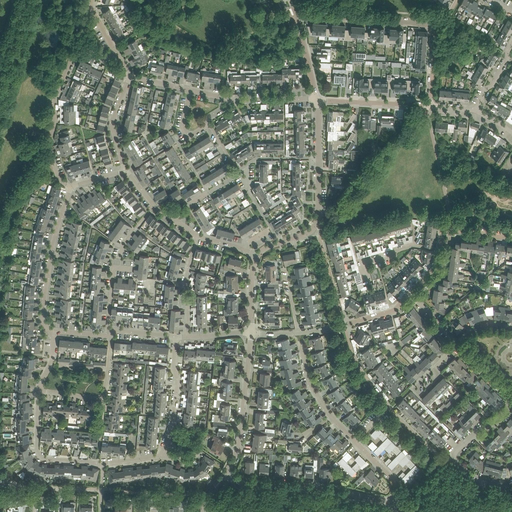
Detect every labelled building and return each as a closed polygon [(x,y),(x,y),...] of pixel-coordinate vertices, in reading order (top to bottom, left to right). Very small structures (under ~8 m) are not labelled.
[(462,7),(465,9),(469,1),(467,0),(463,0),(458,10),(460,11),(462,7)] [(469,10),(466,15),(468,16),(476,2),(474,1),(473,3),(469,1),(465,9),(469,10)] [(470,17),(473,13),(476,15),(480,7),(477,6),(479,3),(476,2),(468,16),(470,17)] [(110,8),(103,12),(106,18),(113,14),(116,12),(115,10),(115,11),(112,6),(109,6),(110,8)] [(479,22),(480,19),(487,8),(484,7),(483,9),(480,7),(476,15),(479,16),(476,22),(478,24),(479,22)] [(492,11),(487,8),(480,19),(482,21),(485,16),(488,18),(492,11)] [(488,18),(486,21),(492,24),(499,12),(496,10),(495,13),(492,11),(488,18)] [(106,18),(109,23),(116,19),(119,17),(118,15),(115,17),(113,14),(106,18)] [(122,23),(121,21),(119,17),(116,19),(109,23),(112,28),(119,24),(119,25),(122,23)] [(313,26),(307,26),(310,35),(319,36),(320,24),(313,23),(313,26)] [(119,24),(112,28),(115,34),(122,30),(125,28),(124,26),(121,28),(119,25),(119,24)] [(320,24),(319,36),(329,36),(329,28),(326,28),(326,24),(320,24)] [(329,28),(329,36),(338,37),(339,25),(333,25),(332,29),(329,28)] [(339,25),(338,37),(344,38),(344,40),(348,40),(348,30),(345,30),(345,26),(339,25)] [(511,28),(505,25),(502,30),(510,34),(511,31),(511,28)] [(348,30),(348,40),(352,41),(353,38),(355,36),(357,36),(358,27),(352,26),(352,30),(348,30)] [(357,36),(357,38),(364,39),(364,40),(367,41),(367,39),(368,32),(365,32),(365,27),(358,27),(357,36)] [(368,32),(367,39),(377,40),(378,28),(371,27),(371,32),(368,32)] [(378,28),(377,40),(383,40),(383,43),(386,44),(387,35),(384,34),(384,28),(378,28)] [(386,44),(386,47),(389,47),(390,43),(396,43),(396,41),(397,29),(390,29),(390,35),(387,35),(386,44)] [(397,29),(396,41),(406,42),(406,33),(403,33),(403,30),(397,29)] [(127,32),(124,33),(122,30),(115,34),(118,39),(128,33),(127,32)] [(510,34),(502,30),(499,35),(507,39),(509,36),(511,37),(511,35),(510,34)] [(505,43),(507,39),(499,35),(496,41),(506,46),(507,44),(505,43)] [(139,45),(138,45),(136,40),(128,44),(130,47),(123,50),(125,53),(139,45)] [(144,49),(141,44),(138,45),(139,45),(125,53),(126,55),(132,52),(134,55),(141,50),(144,49)] [(317,51),(317,58),(322,58),(322,61),(330,62),(331,49),(325,49),(324,52),(317,51)] [(144,56),(141,50),(134,55),(135,57),(129,61),(131,63),(144,56)] [(488,50),(485,54),(488,56),(487,56),(495,61),(497,58),(499,59),(500,56),(488,50)] [(163,71),(166,71),(168,62),(169,62),(170,56),(166,55),(165,62),(159,61),(158,64),(156,75),(159,75),(159,73),(162,74),(163,71)] [(140,65),(147,61),(144,56),(131,63),(132,66),(138,63),(140,65)] [(479,62),(481,63),(485,65),(490,69),(492,66),(494,67),(495,65),(493,64),(495,61),(487,56),(486,59),(485,58),(481,59),(481,60),(480,60),(479,62)] [(88,73),(91,67),(95,59),(92,58),(91,61),(89,64),(87,63),(83,71),(88,73)] [(76,70),(82,73),(83,71),(87,63),(81,60),(77,68),(76,70)] [(154,72),(153,74),(156,75),(158,64),(156,63),(156,60),(153,60),(153,61),(149,60),(148,67),(151,68),(150,71),(154,72)] [(167,79),(170,80),(174,65),(171,64),(171,63),(169,62),(168,62),(166,71),(166,72),(169,73),(167,79)] [(414,63),(414,69),(416,69),(415,72),(421,72),(422,69),(425,70),(425,64),(414,63)] [(478,68),(485,73),(487,70),(489,71),(490,69),(485,65),(481,63),(478,68)] [(178,75),(180,66),(174,65),(170,80),(173,81),(175,74),(178,75)] [(189,66),(186,65),(185,67),(180,66),(178,75),(181,75),(179,82),(182,83),(184,75),(185,68),(188,69),(189,66)] [(88,73),(88,75),(93,78),(97,69),(91,67),(88,73)] [(256,67),(257,71),(250,71),(251,85),(251,89),(253,89),(253,82),(260,82),(260,71),(260,68),(260,67),(256,67)] [(189,80),(189,82),(192,83),(194,73),(188,71),(189,69),(188,69),(185,68),(184,75),(187,76),(186,79),(189,80)] [(201,68),(200,72),(203,73),(202,79),(202,80),(205,81),(204,87),(207,88),(209,73),(209,72),(209,70),(206,70),(206,68),(205,68),(204,68),(203,68),(202,69),(201,68)] [(260,71),(260,82),(267,82),(267,89),(269,89),(269,85),(270,85),(269,71),(263,71),(263,68),(260,68),(260,71)] [(476,71),(473,69),(471,71),(482,78),(484,75),(486,76),(487,74),(485,73),(478,68),(476,71)] [(99,80),(102,72),(97,69),(93,78),(99,80)] [(216,70),(212,70),(212,73),(209,73),(207,88),(210,88),(211,82),(214,82),(216,70)] [(237,89),(237,85),(237,74),(237,71),(231,71),(231,70),(228,70),(228,80),(226,80),(226,85),(231,85),(231,83),(235,83),(235,89),(237,89)] [(333,75),(333,83),(340,83),(340,85),(341,85),(346,86),(347,74),(347,70),(342,70),(342,71),(334,71),(333,75)] [(482,78),(471,71),(471,72),(468,70),(467,72),(466,73),(469,74),(467,78),(469,78),(472,79),(481,85),(483,82),(481,81),(482,78)] [(200,72),(198,71),(197,73),(194,73),(192,83),(194,83),(195,81),(198,82),(199,79),(202,79),(203,73),(200,72)] [(117,73),(115,79),(121,82),(124,76),(117,73)] [(503,79),(511,84),(511,81),(511,77),(506,74),(505,77),(503,76),(501,78),(503,79)] [(391,79),(391,88),(394,88),(393,91),(400,92),(401,80),(394,79),(394,77),(391,77),(391,79)] [(353,78),(353,87),(356,87),(356,90),(363,90),(363,78),(353,78)] [(363,78),(363,90),(368,90),(369,87),(372,87),(372,78),(363,78)] [(372,78),(372,87),(375,88),(374,91),(381,91),(382,79),(372,78)] [(115,79),(112,85),(119,88),(121,82),(115,79)] [(382,79),(381,91),(387,91),(388,88),(391,88),(391,79),(382,79)] [(503,79),(502,82),(500,81),(498,83),(508,89),(510,90),(511,86),(511,84),(503,79)] [(81,90),(83,84),(74,80),(71,86),(80,90),(81,90)] [(401,80),(400,92),(406,92),(407,89),(410,89),(410,80),(401,80)] [(410,80),(410,89),(413,89),(412,92),(419,93),(419,85),(420,85),(420,83),(420,81),(410,80)] [(112,85),(109,91),(116,94),(119,88),(112,85)] [(71,86),(69,91),(78,95),(80,90),(71,86)] [(78,95),(69,91),(63,89),(62,91),(64,92),(64,93),(68,94),(67,97),(75,101),(75,100),(77,101),(79,96),(77,95),(78,95)] [(107,97),(113,100),(116,94),(109,91),(107,97)] [(492,107),(495,102),(498,98),(492,95),(488,102),(491,104),(490,106),(492,107)] [(111,106),(113,100),(107,97),(104,103),(111,106)] [(63,105),(65,105),(65,111),(74,111),(76,111),(77,111),(77,105),(69,105),(69,102),(63,100),(63,105)] [(495,102),(492,107),(491,109),(494,111),(493,113),(495,114),(500,105),(495,102)] [(498,113),(501,115),(507,105),(502,102),(501,105),(500,105),(495,114),(497,115),(498,113)] [(103,105),(102,112),(109,113),(110,107),(103,105)] [(507,105),(501,115),(504,117),(503,119),(506,120),(508,117),(511,111),(511,109),(511,108),(511,107),(507,105)] [(251,115),(246,115),(248,122),(251,122),(251,121),(257,121),(257,113),(257,111),(256,111),(256,109),(253,109),(253,113),(251,113),(251,115)] [(287,118),(287,117),(295,117),(303,116),(303,114),(306,114),(306,112),(304,112),(304,110),(295,110),(295,113),(289,113),(288,109),(285,109),(286,117),(286,118),(287,118)] [(245,124),(248,122),(246,115),(242,117),(238,111),(236,113),(234,110),(232,111),(233,113),(232,114),(237,122),(242,118),(245,124)] [(343,112),(328,111),(327,121),(328,121),(328,120),(337,121),(336,121),(337,116),(343,116),(343,112)] [(109,113),(102,112),(100,118),(107,120),(109,113)] [(229,117),(227,118),(231,125),(237,122),(232,114),(230,114),(229,113),(227,114),(229,117)] [(356,115),(353,113),(348,122),(352,122),(356,115)] [(369,129),(375,129),(376,120),(371,120),(371,114),(363,114),(362,127),(369,127),(369,129)] [(381,114),(381,123),(394,124),(394,115),(381,114)] [(222,120),(221,120),(225,129),(231,125),(227,118),(225,120),(223,117),(221,118),(222,120)] [(107,120),(100,118),(98,124),(105,126),(107,120)] [(220,132),(225,129),(221,120),(219,121),(218,120),(216,121),(218,124),(216,125),(218,129),(215,131),(220,137),(222,136),(220,132)] [(337,130),(340,131),(341,125),(343,126),(344,121),(337,121),(328,120),(328,121),(328,123),(327,130),(328,130),(337,131),(337,130)] [(462,131),(466,132),(468,120),(463,120),(463,121),(459,120),(458,129),(462,129),(462,131)] [(469,135),(468,141),(471,143),(476,129),(478,130),(480,124),(470,121),(469,135)] [(347,131),(351,132),(356,124),(353,122),(347,131)] [(458,130),(454,129),(454,124),(437,122),(436,130),(454,132),(453,140),(457,140),(457,133),(458,130)] [(104,132),(105,126),(98,124),(97,131),(104,132)] [(488,133),(487,132),(488,131),(487,130),(487,129),(485,128),(484,129),(483,129),(481,133),(479,138),(483,141),(484,139),(488,133)] [(62,136),(61,137),(62,143),(63,143),(68,141),(71,140),(69,134),(68,130),(61,133),(62,136)] [(344,131),(340,131),(337,130),(337,131),(328,130),(328,140),(329,140),(329,139),(337,140),(337,135),(344,135),(344,131)] [(493,145),(495,146),(501,138),(490,130),(488,133),(484,139),(493,145)] [(161,136),(164,141),(171,137),(168,132),(161,136)] [(347,141),(351,141),(356,134),(353,132),(347,141)] [(99,143),(106,141),(104,135),(97,137),(94,138),(96,144),(99,143)] [(209,136),(204,139),(209,146),(214,143),(209,136)] [(175,142),(171,137),(164,141),(167,146),(175,142)] [(491,156),(496,160),(498,161),(496,163),(499,165),(508,151),(501,147),(506,141),(501,138),(495,146),(499,148),(497,151),(495,150),(491,156)] [(204,139),(199,142),(204,149),(209,146),(204,139)] [(338,144),(344,145),(344,140),(337,140),(329,139),(329,140),(328,149),(329,149),(337,150),(337,149),(338,144)] [(72,146),(71,140),(68,141),(63,143),(62,143),(59,144),(61,149),(69,147),(72,146)] [(99,143),(101,149),(108,147),(106,141),(99,143)] [(124,146),(127,151),(134,146),(131,141),(128,143),(124,146)] [(346,150),(350,151),(355,143),(352,141),(346,150)] [(194,145),(199,152),(204,149),(199,142),(194,145)] [(189,148),(194,155),(199,152),(194,145),(189,148)] [(253,153),(249,145),(244,148),(250,158),(251,157),(250,155),(253,153)] [(71,152),(74,152),(72,146),(69,147),(61,149),(63,155),(71,153),(71,152)] [(137,151),(134,146),(127,151),(130,156),(137,151)] [(165,151),(168,156),(175,151),(172,146),(165,151)] [(110,153),(108,147),(101,149),(103,155),(110,153)] [(189,158),(194,155),(189,148),(184,151),(189,158)] [(247,157),(248,159),(250,158),(244,148),(239,152),(243,159),(244,159),(247,157)] [(337,159),(338,154),(344,154),(344,150),(337,149),(337,150),(329,149),(328,159),(329,159),(329,158),(338,159),(337,159)] [(137,151),(130,156),(133,161),(140,156),(137,151)] [(178,156),(175,151),(168,156),(171,161),(178,156)] [(244,159),(243,159),(239,152),(234,154),(232,152),(230,154),(234,161),(237,160),(238,162),(242,160),(243,162),(245,161),(244,159)] [(105,162),(111,160),(110,153),(103,155),(105,162)] [(140,156),(133,161),(136,166),(140,163),(143,161),(140,156)] [(174,166),(181,161),(178,156),(171,161),(174,166)] [(328,168),(338,169),(338,163),(344,164),(345,159),(338,159),(329,158),(329,159),(328,168)] [(80,159),(77,160),(78,164),(80,172),(86,171),(85,168),(84,162),(81,163),(80,159)] [(84,162),(85,168),(86,171),(92,169),(89,160),(84,162)] [(113,166),(111,160),(105,162),(106,168),(113,166)] [(257,167),(257,169),(268,169),(268,163),(271,163),(270,160),(262,160),(262,163),(259,163),(259,167),(257,167)] [(293,163),(293,169),(303,169),(303,168),(304,168),(304,165),(301,165),(301,163),(297,163),(296,160),(290,160),(291,163),(293,163)] [(181,161),(174,166),(177,171),(184,166),(181,161)] [(68,176),(74,174),(72,165),(71,163),(65,165),(68,176)] [(80,172),(78,164),(72,165),(74,174),(80,172)] [(226,164),(222,167),(226,174),(231,171),(226,164)] [(134,170),(137,175),(144,171),(141,166),(134,170)] [(177,171),(180,175),(187,171),(184,166),(177,171)] [(222,167),(217,170),(221,177),(226,174),(222,167)] [(221,177),(217,170),(212,173),(216,180),(221,177)] [(147,176),(144,171),(137,175),(140,180),(147,176)] [(191,176),(187,171),(180,175),(183,180),(191,176)] [(212,173),(207,176),(211,183),(216,180),(212,173)] [(150,181),(147,176),(140,180),(143,185),(147,183),(150,181)] [(206,186),(211,183),(207,176),(202,179),(206,186)] [(335,186),(335,184),(342,185),(343,177),(335,176),(335,177),(332,177),(332,184),(332,186),(330,186),(329,189),(335,190),(335,186)] [(116,185),(120,190),(126,186),(122,181),(116,185)] [(252,193),(253,195),(263,189),(260,184),(261,183),(266,183),(266,181),(259,181),(255,181),(255,185),(256,186),(252,188),(254,192),(252,193)] [(299,193),(300,194),(301,194),(301,187),(305,187),(304,184),(303,184),(303,182),(293,183),(293,189),(295,189),(295,193),(299,193)] [(238,184),(233,187),(237,194),(242,191),(238,184)] [(198,185),(193,188),(197,195),(202,192),(198,185)] [(52,186),(50,193),(63,197),(64,194),(60,193),(61,189),(52,186)] [(120,190),(124,196),(130,191),(126,186),(120,190)] [(228,190),(232,197),(237,194),(233,187),(228,190)] [(188,191),(192,198),(197,195),(193,188),(188,191)] [(165,189),(159,192),(164,199),(169,196),(168,195),(165,189)] [(182,196),(178,189),(173,192),(177,199),(182,196)] [(266,194),(263,189),(253,195),(254,196),(256,195),(259,198),(266,194)] [(290,196),(295,204),(298,209),(300,208),(299,206),(302,204),(299,198),(301,197),(301,194),(300,194),(299,193),(295,193),(295,189),(293,189),(293,194),(293,195),(290,196)] [(227,200),(232,197),(228,190),(223,193),(227,200)] [(96,196),(97,196),(102,202),(106,199),(100,191),(95,195),(96,196)] [(122,197),(126,202),(128,201),(134,196),(130,191),(124,196),(122,197)] [(187,201),(192,198),(188,191),(183,194),(187,201)] [(159,202),(164,199),(159,192),(154,195),(159,202)] [(173,192),(168,195),(169,196),(172,202),(177,199),(173,192)] [(50,193),(47,201),(56,204),(58,200),(62,201),(63,197),(50,193)] [(224,206),(229,203),(227,200),(223,193),(218,196),(222,203),(224,206)] [(269,199),(266,194),(259,198),(261,202),(258,203),(259,205),(269,199)] [(94,198),(93,197),(91,199),(95,204),(95,205),(97,207),(102,202),(97,196),(96,196),(94,198)] [(128,201),(132,206),(138,201),(134,196),(128,201)] [(217,206),(222,203),(218,196),(213,199),(217,206)] [(285,199),(284,197),(272,204),(269,199),(259,205),(260,206),(263,205),(265,208),(269,206),(271,208),(276,205),(282,201),(285,199)] [(88,200),(87,198),(84,200),(90,208),(95,205),(95,204),(91,199),(90,198),(88,200)] [(84,200),(79,204),(81,206),(86,212),(90,208),(84,200)] [(47,201),(44,208),(54,211),(55,207),(59,208),(60,205),(56,204),(47,201)] [(142,206),(138,201),(132,206),(136,211),(142,206)] [(293,211),(296,217),(298,216),(296,213),(300,211),(298,209),(295,204),(290,207),(291,209),(293,211)] [(87,214),(86,212),(81,206),(76,210),(76,209),(82,218),(87,214)] [(146,211),(142,206),(136,211),(140,216),(146,211)] [(42,207),(39,215),(49,218),(50,214),(54,215),(55,212),(54,211),(44,208),(42,207)] [(193,211),(196,216),(203,212),(200,207),(193,211)] [(291,209),(286,212),(288,214),(294,224),(295,223),(294,221),(298,219),(296,217),(293,211),(291,209)] [(199,221),(206,217),(203,212),(196,216),(199,221)] [(285,216),(283,213),(281,215),(288,225),(291,223),(292,225),(294,224),(288,214),(285,216)] [(146,220),(151,224),(155,218),(150,214),(146,220)] [(281,214),(276,217),(278,220),(284,230),(286,229),(284,227),(288,225),(281,215),(281,214)] [(39,215),(37,222),(47,226),(48,221),(52,223),(53,219),(49,218),(39,215)] [(202,226),(209,222),(206,217),(199,221),(202,226)] [(161,222),(155,218),(151,224),(156,228),(161,222)] [(259,218),(254,221),(258,228),(263,225),(259,218)] [(129,225),(121,219),(118,224),(125,229),(129,225)] [(410,219),(404,221),(406,230),(412,228),(410,219)] [(209,222),(202,226),(205,231),(206,231),(208,234),(210,235),(213,230),(215,227),(211,220),(209,222)] [(278,220),(273,223),(272,221),(269,223),(274,231),(276,229),(278,231),(281,229),(282,231),(284,230),(278,220)] [(73,228),(73,227),(81,229),(82,223),(72,221),(74,222),(73,224),(72,224),(71,227),(73,228)] [(258,228),(254,221),(249,224),(253,231),(258,228)] [(404,221),(398,223),(400,232),(406,230),(404,221)] [(50,227),(47,226),(37,222),(34,230),(44,233),(45,229),(49,230),(50,227)] [(155,230),(157,232),(159,230),(162,232),(166,226),(161,222),(156,228),(155,230)] [(395,233),(400,232),(398,223),(392,224),(395,233)] [(118,224),(115,228),(126,236),(127,234),(125,233),(123,231),(125,229),(118,224)] [(253,231),(249,224),(244,227),(248,234),(253,231)] [(386,226),(387,228),(389,235),(395,233),(392,224),(386,226)] [(171,230),(166,226),(162,232),(167,236),(171,230)] [(243,237),(248,234),(244,227),(239,230),(243,237)] [(115,228),(112,232),(119,238),(121,235),(124,238),(126,236),(115,228)] [(387,228),(381,230),(384,238),(390,237),(389,235),(387,228)] [(171,230),(167,236),(172,239),(176,234),(171,230)] [(378,240),(379,243),(379,244),(382,243),(381,239),(384,238),(381,230),(375,231),(378,240)] [(372,242),(373,245),(379,243),(378,240),(375,231),(370,233),(372,242)] [(115,242),(119,238),(112,232),(108,237),(115,242)] [(357,234),(360,243),(361,246),(366,244),(366,243),(364,235),(363,232),(357,234)] [(140,233),(138,236),(135,233),(133,235),(144,243),(146,241),(148,242),(149,240),(148,239),(140,233)] [(370,233),(364,235),(366,243),(372,242),(370,233)] [(176,234),(172,239),(177,243),(181,238),(176,234)] [(354,245),(360,243),(357,234),(352,236),(354,245)] [(33,235),(32,243),(46,245),(47,242),(43,241),(43,236),(33,235)] [(132,237),(134,238),(136,240),(134,242),(141,248),(144,243),(133,235),(132,237)] [(182,247),(187,241),(181,238),(177,243),(182,247)] [(338,247),(340,246),(338,238),(335,238),(336,241),(327,243),(329,249),(338,247)] [(101,240),(100,245),(112,250),(113,247),(109,246),(110,243),(101,240)] [(192,245),(187,241),(182,247),(188,251),(192,245)] [(461,243),(457,243),(456,242),(455,247),(453,247),(450,262),(461,264),(460,266),(465,266),(465,263),(459,262),(460,258),(459,258),(460,248),(471,250),(472,242),(461,241),(461,243)] [(138,252),(141,248),(134,242),(130,247),(138,252)] [(32,243),(31,250),(41,252),(42,248),(45,248),(46,245),(32,243)] [(96,249),(98,250),(106,253),(107,250),(112,252),(112,250),(100,245),(97,244),(96,249)] [(479,258),(479,252),(483,253),(485,244),(479,244),(477,254),(476,253),(475,258),(479,258)] [(498,259),(501,259),(502,256),(506,257),(507,253),(506,253),(508,245),(502,244),(500,255),(499,254),(498,255),(498,259)] [(490,260),(491,254),(495,255),(495,252),(496,246),(490,245),(489,255),(487,255),(486,259),(490,260)] [(339,253),(338,247),(329,249),(331,255),(339,253)] [(200,260),(201,257),(203,250),(196,249),(194,259),(200,260)] [(30,258),(32,259),(39,260),(40,255),(44,256),(45,253),(41,252),(31,250),(30,258)] [(98,250),(96,255),(109,260),(110,258),(105,256),(106,253),(98,250)] [(201,257),(207,259),(209,252),(203,250),(201,257)] [(297,262),(296,258),(300,258),(299,251),(295,251),(295,253),(283,255),(285,266),(289,265),(289,263),(297,262)] [(209,252),(207,259),(206,262),(212,263),(213,261),(215,254),(209,252)] [(341,258),(339,253),(331,255),(332,261),(334,260),(341,258)] [(98,262),(103,264),(104,260),(108,262),(109,260),(96,255),(92,254),(89,263),(98,265),(98,262)] [(221,255),(215,254),(213,261),(220,262),(221,255)] [(431,260),(431,257),(421,255),(421,261),(424,261),(429,262),(433,265),(433,264),(433,260),(431,260)] [(173,256),(172,261),(185,264),(185,262),(181,261),(182,258),(173,256)] [(224,266),(221,265),(220,269),(223,269),(231,270),(232,267),(239,269),(241,261),(230,258),(228,264),(225,263),(224,266)] [(344,264),(343,258),(341,258),(334,260),(336,266),(344,264)] [(32,259),(31,266),(45,269),(45,266),(41,265),(42,260),(39,260),(32,259)] [(420,268),(422,270),(424,268),(422,266),(415,259),(411,263),(418,270),(420,268)] [(421,274),(418,270),(411,263),(407,267),(416,276),(418,274),(419,276),(421,278),(423,276),(421,274)] [(336,266),(338,272),(346,269),(344,264),(336,266)] [(31,266),(29,274),(39,276),(40,272),(44,272),(45,269),(31,266)] [(169,271),(169,272),(182,275),(183,273),(178,272),(179,269),(171,266),(169,271)] [(267,281),(270,281),(270,283),(278,283),(278,280),(275,280),(275,266),(266,266),(265,266),(265,267),(265,270),(265,271),(266,271),(267,271),(267,281)] [(291,275),(291,278),(298,277),(305,276),(304,271),(308,271),(307,266),(300,267),(295,268),(296,274),(291,275)] [(416,276),(407,267),(403,271),(410,278),(413,276),(414,278),(416,276)] [(458,269),(449,268),(449,274),(459,275),(459,277),(463,278),(463,276),(463,274),(458,273),(458,269)] [(220,269),(219,271),(224,271),(224,273),(225,275),(227,275),(227,282),(238,282),(238,275),(235,275),(235,271),(231,270),(223,269),(220,269)] [(337,278),(346,276),(348,275),(348,273),(347,273),(346,269),(338,272),(335,272),(337,278)] [(167,271),(165,275),(168,276),(168,277),(176,279),(177,276),(182,277),(182,275),(169,272),(169,271),(167,271)] [(410,278),(403,271),(399,275),(408,284),(410,282),(408,280),(410,278)] [(198,272),(196,278),(197,279),(197,278),(205,280),(206,281),(207,281),(208,275),(206,275),(198,272)] [(43,277),(39,276),(29,274),(28,282),(38,284),(39,279),(43,280),(43,277)] [(501,278),(507,278),(506,282),(511,283),(511,277),(506,276),(506,275),(502,274),(501,278)] [(308,285),(307,280),(311,280),(310,275),(305,276),(298,277),(299,283),(294,284),(294,288),(301,286),(308,285)] [(408,284),(399,275),(396,279),(403,286),(405,284),(406,285),(408,284)] [(339,284),(347,282),(346,276),(337,278),(339,284)] [(197,278),(197,279),(195,285),(196,285),(204,287),(206,281),(205,280),(197,278)] [(403,286),(396,279),(392,283),(400,292),(402,290),(400,288),(403,286)] [(443,284),(448,285),(458,287),(458,285),(452,284),(453,280),(448,279),(444,279),(443,284)] [(340,290),(349,287),(351,286),(350,281),(347,282),(339,284),(340,290)] [(221,290),(221,293),(222,293),(231,293),(235,293),(235,289),(238,289),(238,282),(227,282),(227,289),(224,289),(224,290),(221,290)] [(278,288),(278,285),(278,283),(270,283),(268,283),(268,287),(265,287),(265,288),(266,288),(266,295),(276,294),(276,288),(278,288)] [(397,292),(399,293),(400,292),(392,283),(388,287),(395,294),(397,292)] [(297,293),(297,297),(304,296),(304,295),(311,294),(310,290),(313,289),(313,284),(308,285),(301,286),(302,292),(297,293)] [(448,285),(443,284),(439,284),(438,289),(443,290),(453,292),(453,290),(447,289),(448,285)] [(25,285),(24,293),(38,294),(39,291),(35,291),(35,286),(30,286),(25,285)] [(196,285),(195,291),(198,291),(203,293),(204,293),(205,287),(204,287),(196,285)] [(497,286),(496,288),(505,290),(505,294),(511,294),(511,288),(504,288),(504,286),(500,285),(500,286),(497,286)] [(342,296),(351,293),(349,287),(340,290),(342,296)] [(433,295),(444,296),(443,298),(448,298),(448,295),(442,294),(443,290),(438,289),(434,289),(433,295)] [(384,290),(379,292),(382,301),(385,301),(385,303),(388,302),(384,290)] [(198,295),(198,301),(207,301),(207,295),(203,295),(203,293),(198,291),(198,295)] [(374,293),(377,305),(379,305),(381,307),(381,310),(384,310),(383,306),(382,301),(379,292),(374,293)] [(24,293),(23,301),(34,302),(34,298),(38,298),(38,294),(24,293)] [(227,304),(228,304),(238,304),(238,297),(231,297),(231,293),(222,293),(222,297),(227,297),(227,304)] [(300,302),(300,306),(305,305),(314,304),(313,299),(317,298),(316,293),(311,294),(304,295),(304,296),(305,302),(300,302)] [(374,293),(368,295),(371,304),(374,304),(375,306),(377,305),(374,293)] [(268,305),(271,305),(278,305),(278,301),(276,301),(276,294),(266,295),(266,301),(265,301),(265,302),(268,302),(268,305)] [(369,308),(368,305),(371,304),(368,295),(363,296),(366,308),(369,308)] [(351,298),(351,299),(346,296),(339,298),(341,305),(344,304),(345,303),(347,305),(345,309),(347,310),(349,308),(351,310),(356,301),(351,298)] [(23,301),(23,309),(33,310),(33,305),(37,306),(38,302),(34,302),(23,301)] [(355,315),(361,304),(356,301),(351,310),(354,311),(353,313),(355,315)] [(446,304),(446,302),(441,301),(435,301),(435,306),(437,307),(437,310),(443,315),(447,311),(443,308),(444,303),(446,304)] [(301,312),(302,315),(307,314),(315,313),(314,308),(318,308),(317,303),(314,304),(305,305),(306,311),(301,312)] [(224,315),(229,315),(231,315),(231,312),(238,312),(238,304),(228,304),(228,308),(227,308),(227,309),(224,309),(224,315)] [(279,305),(278,305),(271,305),(271,309),(265,309),(265,316),(275,316),(275,312),(279,312),(279,305)] [(489,305),(489,307),(490,315),(494,314),(494,319),(500,320),(500,317),(503,318),(504,307),(499,307),(498,310),(493,310),(492,307),(492,305),(489,305)] [(508,307),(505,307),(504,307),(503,318),(506,318),(506,321),(511,322),(511,321),(511,320),(511,312),(510,312),(511,306),(508,306),(508,307)] [(408,319),(410,317),(417,311),(413,307),(405,314),(408,319)] [(488,320),(487,315),(490,315),(489,307),(486,307),(486,309),(484,309),(483,307),(475,310),(478,320),(481,319),(482,322),(488,320)] [(37,310),(33,310),(23,309),(22,317),(32,318),(33,313),(37,314),(37,310)] [(465,315),(462,317),(466,323),(469,321),(471,326),(476,324),(475,321),(478,320),(475,310),(470,312),(471,316),(466,317),(465,315)] [(410,317),(414,321),(421,316),(417,311),(410,317)] [(319,317),(319,312),(315,313),(307,314),(308,320),(302,321),(303,325),(304,324),(304,328),(316,326),(315,323),(316,322),(316,318),(319,317)] [(234,317),(234,315),(231,315),(229,315),(229,325),(238,325),(238,317),(234,317)] [(279,320),(275,320),(275,316),(265,316),(266,324),(271,324),(271,327),(279,327),(279,322),(279,320)] [(414,321),(417,326),(424,320),(421,316),(414,321)] [(390,319),(387,320),(390,331),(393,330),(393,333),(396,332),(392,317),(390,318),(390,319)] [(466,329),(463,325),(466,323),(462,317),(459,318),(460,321),(457,324),(454,322),(450,326),(457,333),(460,331),(462,333),(466,329)] [(24,320),(24,327),(34,328),(38,329),(38,325),(34,325),(34,320),(24,320)] [(379,334),(385,332),(381,320),(379,321),(379,323),(377,324),(379,334)] [(381,320),(385,332),(390,331),(387,320),(384,321),(384,320),(381,320)] [(419,328),(417,330),(418,332),(421,330),(426,327),(428,325),(424,320),(417,326),(419,328)] [(379,334),(377,324),(374,325),(373,323),(370,323),(372,328),(374,335),(379,334)] [(23,335),(27,336),(37,336),(37,333),(33,333),(34,328),(24,327),(23,335)] [(414,340),(416,341),(422,337),(429,331),(426,327),(421,330),(418,332),(416,334),(418,336),(414,340)] [(358,331),(359,332),(357,334),(367,340),(370,335),(359,329),(358,331)] [(422,337),(426,341),(427,340),(427,341),(433,336),(429,331),(422,337)] [(365,345),(367,340),(357,334),(356,337),(355,337),(354,339),(353,339),(355,344),(357,344),(356,344),(360,346),(361,343),(365,345)] [(410,334),(403,339),(401,341),(404,344),(406,343),(412,337),(410,334)] [(26,344),(32,344),(31,352),(39,353),(40,342),(37,341),(37,336),(27,336),(26,344)] [(318,352),(323,350),(325,349),(322,341),(321,336),(309,340),(310,344),(314,343),(314,345),(316,345),(318,352)] [(435,350),(428,357),(427,357),(433,363),(440,355),(438,354),(442,350),(441,350),(438,346),(440,345),(433,336),(427,341),(435,350)] [(278,346),(282,345),(283,350),(289,348),(296,346),(295,343),(290,344),(288,338),(277,341),(278,346)] [(236,353),(237,344),(225,343),(224,353),(228,353),(228,352),(236,353)] [(363,355),(361,356),(362,358),(373,353),(370,347),(361,352),(363,355)] [(283,355),(284,359),(290,358),(297,356),(296,352),(291,354),(289,348),(283,350),(278,351),(279,356),(283,355)] [(318,359),(320,366),(326,363),(327,363),(323,350),(318,352),(310,354),(312,359),(316,357),(316,359),(318,359)] [(363,361),(365,359),(367,362),(376,358),(373,353),(362,358),(363,361)] [(423,360),(429,367),(433,363),(427,357),(428,357),(424,353),(420,357),(421,359),(423,360)] [(225,362),(225,367),(234,368),(235,361),(232,360),(232,357),(220,356),(220,358),(222,358),(222,361),(225,362)] [(24,365),(23,365),(35,366),(35,361),(38,362),(38,358),(24,357),(24,361),(22,361),(22,364),(24,365)] [(264,366),(264,369),(267,369),(272,370),(272,363),(270,363),(270,359),(266,358),(266,357),(263,357),(262,365),(264,366)] [(284,364),(285,369),(292,367),(298,365),(297,362),(292,363),(290,358),(284,359),(279,360),(280,365),(284,364)] [(367,368),(378,362),(376,358),(367,362),(368,365),(366,366),(367,368)] [(450,370),(453,373),(454,371),(455,371),(463,362),(459,358),(457,360),(455,358),(447,365),(451,369),(450,370)] [(419,362),(418,363),(425,371),(429,367),(423,360),(421,359),(418,362),(419,362)] [(415,363),(417,366),(415,368),(414,369),(420,374),(421,375),(425,371),(418,363),(419,362),(418,362),(417,361),(415,363)] [(129,373),(129,367),(128,367),(129,364),(115,362),(114,368),(118,368),(118,371),(124,372),(129,373)] [(465,368),(467,366),(463,362),(455,371),(457,373),(456,374),(460,378),(468,371),(465,368)] [(326,363),(320,366),(314,368),(316,373),(320,371),(321,373),(322,372),(325,379),(332,376),(326,363)] [(374,373),(376,371),(378,374),(385,368),(382,363),(372,371),(374,373)] [(31,369),(34,369),(35,366),(23,365),(20,365),(20,373),(20,374),(31,374),(31,369)] [(230,376),(233,376),(234,368),(225,367),(224,373),(221,372),(220,378),(227,379),(230,379),(230,376)] [(282,374),(283,378),(286,377),(286,378),(294,376),(299,375),(298,371),(293,373),(292,367),(285,369),(280,370),(281,375),(282,374)] [(410,369),(408,370),(416,378),(420,374),(414,369),(415,368),(414,367),(411,370),(410,369)] [(390,371),(389,372),(385,368),(378,374),(379,376),(378,378),(379,380),(390,371)] [(410,369),(408,368),(406,370),(408,373),(405,376),(412,382),(416,378),(408,370),(410,369)] [(118,377),(117,380),(124,380),(124,381),(128,381),(129,380),(130,379),(130,377),(129,376),(128,376),(128,375),(124,375),(124,372),(118,371),(114,371),(113,377),(118,377)] [(383,383),(384,382),(393,376),(390,371),(379,380),(381,382),(382,381),(383,383)] [(470,373),(468,371),(460,378),(464,382),(467,379),(472,384),(477,378),(478,377),(472,371),(470,373)] [(28,377),(31,377),(31,374),(20,374),(20,373),(17,373),(17,381),(28,382),(28,377)] [(261,373),(260,383),(269,384),(270,374),(261,373)] [(328,385),(329,384),(333,391),(338,388),(339,387),(333,375),(332,376),(325,379),(321,381),(324,385),(327,383),(328,385)] [(301,381),(296,382),(294,376),(286,378),(283,379),(284,384),(288,383),(289,388),(302,384),(301,381)] [(396,381),(397,380),(393,376),(384,382),(386,385),(384,386),(386,388),(396,381)] [(449,390),(448,387),(448,386),(450,384),(443,377),(439,382),(448,391),(449,390)] [(222,385),(223,386),(223,389),(232,390),(232,386),(233,382),(226,382),(227,379),(220,378),(219,378),(219,384),(222,384),(222,385)] [(473,391),(475,393),(477,391),(486,382),(482,378),(480,380),(477,378),(472,384),(470,386),(474,390),(473,391)] [(113,385),(117,386),(116,388),(127,389),(127,384),(123,383),(124,381),(124,380),(117,380),(113,379),(113,385)] [(30,387),(27,387),(28,382),(17,381),(16,390),(30,391),(30,387)] [(399,385),(396,381),(386,388),(387,390),(389,389),(391,391),(399,385)] [(443,394),(447,390),(448,391),(439,382),(434,386),(441,393),(441,392),(443,394)] [(479,394),(478,394),(483,398),(490,391),(488,389),(490,387),(486,382),(477,391),(479,394)] [(403,390),(400,386),(399,385),(391,391),(393,394),(391,395),(393,397),(403,390)] [(434,386),(430,390),(437,397),(441,393),(434,386)] [(122,397),(124,398),(126,398),(127,389),(116,388),(116,391),(112,391),(112,397),(114,397),(122,397)] [(264,391),(259,391),(258,398),(268,399),(269,393),(272,393),(272,389),(265,388),(264,391)] [(340,403),(340,404),(346,399),(338,388),(333,391),(327,394),(330,398),(333,396),(335,398),(336,397),(340,403)] [(218,393),(217,399),(224,400),(225,397),(231,398),(231,394),(232,390),(223,389),(223,393),(221,393),(221,394),(218,393)] [(292,399),(294,403),(302,398),(308,394),(306,391),(302,394),(298,389),(288,396),(290,399),(292,399)] [(433,401),(437,397),(430,390),(426,394),(433,401)] [(488,402),(490,404),(499,395),(494,391),(492,393),(490,391),(483,398),(487,402),(488,402)] [(16,392),(16,401),(19,401),(19,400),(30,401),(30,398),(27,398),(27,393),(16,392)] [(428,405),(433,401),(426,394),(422,399),(428,405)] [(490,408),(494,412),(495,411),(496,411),(503,404),(501,401),(503,399),(499,395),(490,404),(492,406),(490,408)] [(119,406),(123,406),(123,403),(124,403),(124,398),(122,397),(114,397),(113,400),(109,399),(109,405),(113,405),(113,406),(119,406)] [(270,406),(268,406),(268,399),(258,398),(257,405),(263,406),(263,409),(267,410),(270,410),(270,406)] [(294,408),(298,406),(300,410),(306,407),(312,403),(310,400),(305,403),(302,398),(294,403),(292,404),(294,408)] [(217,407),(221,407),(221,411),(229,412),(230,405),(227,404),(227,401),(224,400),(217,399),(216,403),(218,403),(217,407)] [(346,399),(340,404),(340,403),(335,406),(338,410),(341,408),(343,410),(344,409),(348,415),(352,411),(354,410),(346,399)] [(397,405),(402,410),(408,403),(403,399),(397,405)] [(19,400),(19,401),(19,409),(33,409),(33,406),(30,406),(30,401),(19,400)] [(57,416),(58,412),(61,412),(62,402),(56,401),(56,405),(53,405),(52,413),(52,416),(57,416)] [(52,413),(53,405),(53,403),(48,402),(47,406),(44,406),(43,417),(49,417),(49,413),(52,413)] [(70,407),(67,406),(67,402),(62,402),(61,412),(64,412),(63,417),(69,417),(69,413),(70,407)] [(72,417),(78,418),(78,415),(78,407),(75,407),(76,403),(70,403),(70,407),(69,413),(72,413),(72,417)] [(408,403),(402,410),(406,414),(412,407),(408,403)] [(470,412),(468,414),(476,423),(480,419),(478,417),(481,415),(471,405),(469,404),(467,406),(469,407),(468,409),(470,411),(469,412),(470,412)] [(87,410),(84,410),(84,406),(78,405),(78,407),(78,415),(81,416),(80,420),(86,421),(86,416),(87,410)] [(86,416),(86,421),(94,422),(95,411),(92,411),(93,407),(87,406),(87,410),(86,416)] [(118,414),(119,412),(123,412),(123,406),(119,406),(113,406),(112,408),(108,408),(108,414),(110,414),(118,414)] [(298,417),(301,415),(304,419),(313,414),(316,412),(314,409),(309,412),(306,407),(300,410),(296,413),(298,417)] [(412,407),(406,414),(410,418),(416,412),(412,407)] [(17,412),(17,417),(30,417),(30,413),(33,413),(33,409),(19,409),(19,412),(17,412)] [(221,415),(214,414),(214,421),(223,422),(224,423),(225,419),(229,419),(229,412),(221,411),(221,415)] [(352,411),(348,415),(342,419),(346,423),(349,420),(350,422),(351,421),(356,427),(361,421),(358,418),(352,411)] [(256,420),(263,420),(264,417),(266,417),(266,413),(264,413),(257,412),(257,414),(255,414),(255,418),(256,418),(256,420)] [(419,417),(421,416),(416,412),(410,418),(414,422),(419,417)] [(115,422),(120,423),(120,420),(121,415),(118,414),(110,414),(110,417),(106,416),(105,422),(109,422),(115,423),(115,422)] [(313,414),(304,419),(302,420),(305,424),(308,422),(311,426),(322,419),(320,416),(316,419),(313,414)] [(465,416),(461,420),(468,428),(470,425),(472,427),(476,423),(468,414),(465,417),(465,416)] [(425,420),(421,415),(421,416),(419,417),(414,422),(412,424),(417,428),(423,422),(425,420)] [(14,425),(15,425),(26,425),(27,421),(30,421),(30,417),(17,417),(15,417),(15,421),(14,421),(14,425)] [(262,428),(264,428),(265,420),(263,420),(256,420),(256,421),(254,421),(254,425),(255,426),(255,427),(262,428)] [(459,427),(457,429),(456,428),(454,431),(460,438),(463,435),(464,436),(468,432),(466,430),(468,428),(461,420),(456,424),(459,427)] [(228,426),(222,426),(223,422),(214,421),(213,429),(218,429),(218,434),(222,434),(222,435),(223,435),(224,434),(227,435),(228,426)] [(285,433),(285,436),(287,437),(292,438),(293,434),(290,434),(291,432),(290,431),(291,423),(283,421),(281,432),(285,433)] [(115,428),(119,429),(120,423),(115,422),(115,423),(109,422),(109,425),(105,425),(104,430),(109,431),(114,431),(115,428)] [(417,428),(421,432),(428,426),(423,422),(417,428)] [(511,440),(511,439),(511,436),(511,434),(511,429),(507,424),(505,426),(503,424),(499,429),(508,437),(511,440)] [(15,425),(15,434),(18,434),(18,433),(29,434),(29,430),(26,430),(26,425),(15,425)] [(432,430),(428,426),(421,432),(425,437),(427,435),(432,430)] [(320,437),(323,440),(330,433),(333,430),(331,428),(327,432),(322,427),(314,436),(317,439),(320,437)] [(368,446),(373,450),(378,455),(385,449),(389,453),(392,450),(397,455),(392,461),(389,458),(385,462),(392,469),(399,462),(403,466),(406,464),(411,469),(406,475),(403,472),(399,476),(406,483),(420,469),(378,427),(371,435),(375,439),(378,436),(383,441),(378,447),(372,441),(368,446)] [(438,433),(433,429),(432,430),(427,435),(431,439),(438,433)] [(495,433),(497,435),(494,437),(502,445),(506,440),(505,440),(508,437),(499,429),(495,433)] [(254,441),(264,442),(264,439),(267,440),(267,436),(275,436),(275,433),(272,432),(268,432),(265,432),(265,431),(261,431),(261,434),(254,433),(254,435),(254,436),(254,441)] [(32,439),(29,439),(29,434),(18,433),(18,434),(18,442),(32,442),(32,439)] [(328,442),(331,445),(331,446),(338,439),(341,436),(338,434),(335,437),(330,433),(323,440),(322,441),(325,445),(328,442)] [(438,433),(431,439),(436,443),(442,437),(438,433)] [(442,437),(436,443),(440,448),(448,439),(444,435),(442,437)] [(216,453),(215,453),(220,455),(223,448),(220,447),(224,440),(214,436),(213,439),(215,440),(210,450),(216,452),(215,453),(216,453)] [(495,446),(498,449),(502,445),(494,437),(492,439),(490,437),(486,441),(487,442),(485,445),(491,451),(494,449),(493,448),(495,446)] [(338,439),(331,446),(331,445),(329,447),(333,450),(336,448),(339,451),(349,442),(346,439),(342,443),(338,439)] [(253,449),(263,450),(264,442),(254,441),(253,449)] [(290,443),(289,448),(288,451),(299,453),(299,452),(301,452),(302,446),(298,446),(298,444),(290,443)] [(20,453),(21,458),(29,455),(28,450),(30,450),(29,445),(24,446),(17,447),(18,453),(20,453)] [(476,466),(475,467),(478,469),(483,461),(481,459),(479,460),(477,458),(480,456),(476,451),(468,459),(471,461),(469,463),(473,467),(475,465),(476,466)] [(348,452),(338,462),(352,476),(366,462),(359,455),(354,459),(357,462),(352,467),(346,462),(352,456),(348,452)] [(24,465),(25,464),(28,468),(34,462),(31,458),(33,457),(30,454),(29,455),(21,458),(19,459),(24,465)] [(202,460),(204,461),(201,466),(207,471),(210,467),(212,468),(215,462),(205,456),(202,460)] [(495,463),(486,460),(486,462),(483,461),(478,469),(482,472),(483,470),(484,471),(483,473),(489,475),(489,472),(493,473),(495,463)] [(34,473),(35,472),(39,474),(41,466),(37,464),(38,462),(35,461),(34,462),(28,468),(27,470),(34,473)] [(254,466),(257,466),(257,462),(246,461),(246,467),(246,468),(246,471),(251,472),(251,470),(254,470),(254,466)] [(298,472),(302,472),(302,463),(299,462),(299,465),(291,464),(290,474),(298,475),(298,472)] [(501,464),(495,463),(493,473),(496,473),(495,476),(501,478),(501,475),(502,476),(502,477),(506,477),(506,467),(503,467),(503,469),(500,468),(501,464)] [(159,464),(155,465),(156,477),(162,476),(161,474),(165,474),(166,466),(159,466),(159,464)] [(169,477),(170,475),(174,476),(176,469),(171,467),(172,465),(166,464),(166,466),(165,474),(165,476),(169,477)] [(207,471),(201,466),(200,464),(197,466),(198,468),(194,471),(197,478),(201,475),(202,477),(208,473),(207,471)] [(260,473),(268,474),(269,466),(269,464),(260,464),(260,473)] [(50,478),(51,475),(51,467),(46,467),(46,465),(42,465),(42,466),(41,466),(39,474),(39,476),(47,477),(47,478),(50,478)] [(60,477),(60,475),(59,475),(60,467),(60,465),(56,465),(56,467),(51,467),(51,475),(54,475),(54,477),(60,477)] [(151,467),(146,468),(147,476),(151,475),(151,477),(156,477),(155,465),(151,465),(151,467)] [(276,474),(284,475),(284,466),(276,465),(276,474)] [(59,475),(60,475),(63,475),(63,477),(68,478),(69,466),(65,466),(65,467),(60,467),(59,475)] [(74,478),(74,476),(77,476),(78,468),(73,468),(73,466),(69,466),(68,478),(74,478)] [(81,478),(86,478),(87,476),(88,468),(88,469),(88,467),(83,466),(83,468),(78,468),(77,476),(81,476),(81,478)] [(141,467),(137,467),(137,469),(138,477),(138,479),(144,478),(143,476),(147,476),(146,468),(141,469),(141,467)] [(305,476),(313,476),(314,467),(305,467),(305,472),(305,474),(305,476)] [(93,470),(88,469),(88,468),(87,476),(90,477),(90,479),(96,481),(99,469),(94,468),(93,470)] [(124,479),(124,481),(130,480),(128,468),(124,469),(124,471),(119,471),(120,479),(124,479)] [(132,470),(132,468),(128,468),(130,480),(135,479),(134,477),(138,477),(137,469),(132,470)] [(331,469),(320,468),(320,479),(330,480),(331,469)] [(181,470),(176,469),(174,476),(177,478),(177,480),(183,482),(184,480),(185,472),(185,470),(182,469),(181,470)] [(190,481),(197,480),(197,478),(194,471),(193,469),(189,469),(190,471),(185,472),(184,480),(190,479),(190,481)] [(117,482),(117,480),(120,479),(119,471),(114,472),(114,470),(109,471),(111,482),(117,482)] [(371,470),(364,477),(367,480),(366,481),(368,483),(370,481),(374,485),(376,484),(379,482),(378,481),(379,480),(374,475),(375,474),(371,470)] [(27,502),(19,502),(19,500),(13,500),(13,498),(10,498),(10,499),(9,499),(9,505),(9,509),(8,509),(7,511),(22,511),(23,506),(27,506),(27,502)] [(166,509),(165,511),(178,511),(179,511),(183,511),(183,506),(187,506),(187,501),(181,501),(180,506),(177,506),(177,507),(170,507),(170,509),(166,509)] [(74,511),(75,503),(71,503),(71,505),(64,505),(62,505),(61,511),(74,511)] [(77,511),(76,511),(92,511),(93,503),(89,503),(89,505),(82,505),(82,506),(80,506),(80,511),(77,511)]
